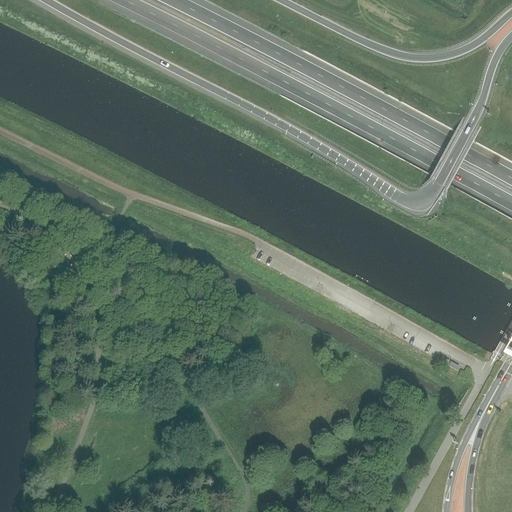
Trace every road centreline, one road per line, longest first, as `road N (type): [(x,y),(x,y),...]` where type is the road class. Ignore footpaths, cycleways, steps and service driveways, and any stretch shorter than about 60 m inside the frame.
road 1 (motorway): [(45,0),(411,203),(432,191),(511,36)]
road 2 (motorway): [(121,0),(511,205)]
road 3 (motorway): [(511,180),(168,0)]
road 4 (motorway): [(511,14),(470,46),(419,57),(370,45),(280,0)]
road 5 (primary): [(511,360),(474,431),(457,511)]
